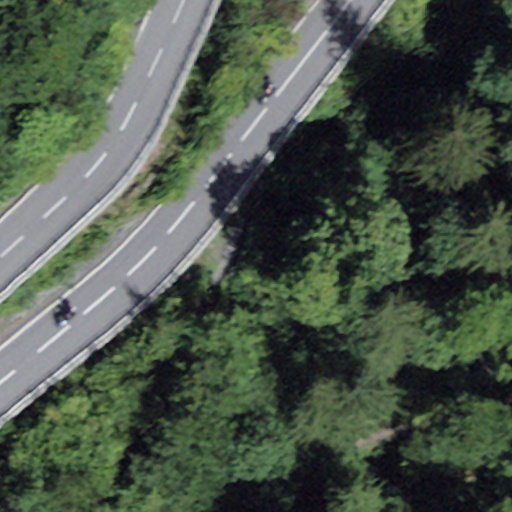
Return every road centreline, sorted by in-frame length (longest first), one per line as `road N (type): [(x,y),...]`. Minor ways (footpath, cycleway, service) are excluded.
road 1 (primary): [(350,0),(154,249),(0,384)]
road 2 (primary): [(0,261),(105,154),(183,0)]
